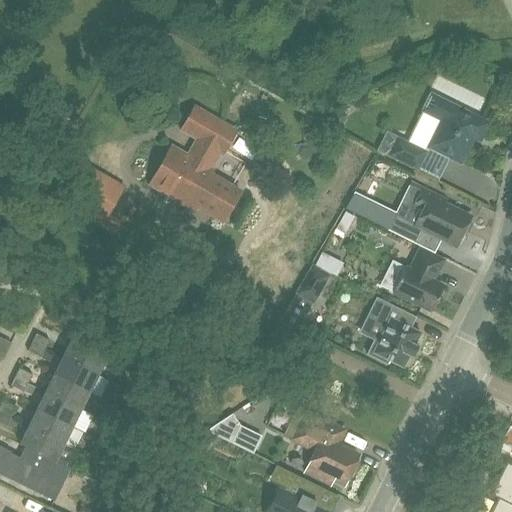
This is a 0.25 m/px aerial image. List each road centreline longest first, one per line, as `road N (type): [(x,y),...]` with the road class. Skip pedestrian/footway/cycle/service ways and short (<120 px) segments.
road 1 (tertiary): [(381,511),(453,365)]
road 2 (tertiary): [(453,365),(511,235)]
